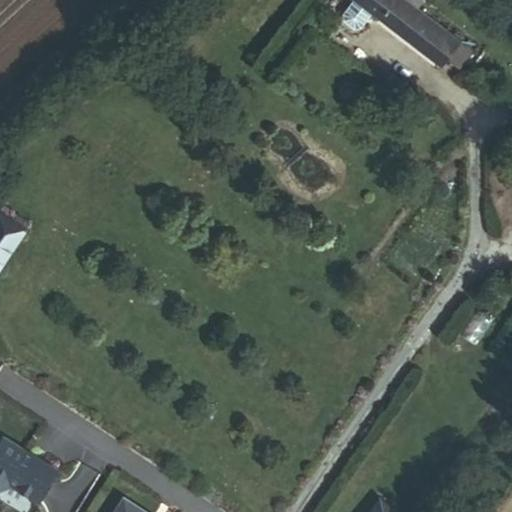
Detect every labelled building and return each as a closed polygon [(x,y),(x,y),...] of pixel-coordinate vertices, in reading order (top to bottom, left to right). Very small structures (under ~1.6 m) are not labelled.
[(422,0),(348,0),(338,14),(339,20),(349,27),(355,27),(367,12),(435,67),(454,43),(414,11),(422,0)] [(0,268),(27,227),(0,208),(0,268)] [(57,473),(2,441),(0,445),(0,489),(1,491),(11,488),(39,504),(57,473)] [(400,511),(382,497),(370,511),(400,511)] [(146,511),(126,499),(118,511),(146,511)]
